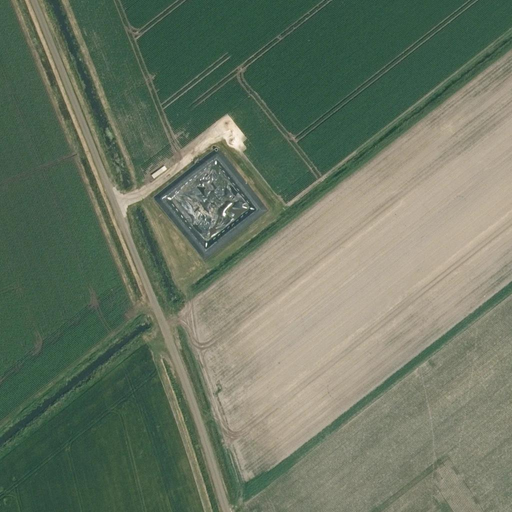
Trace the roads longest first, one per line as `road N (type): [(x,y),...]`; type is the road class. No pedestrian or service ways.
road 1 (unclassified): [(226,511),(182,375),(35,0)]
road 2 (track): [(153,302),(511,22)]
